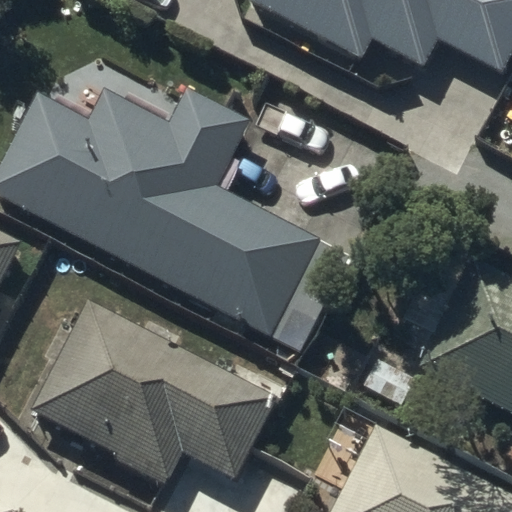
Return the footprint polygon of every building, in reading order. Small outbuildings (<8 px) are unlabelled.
[(511,61),(511,0),(244,0),(242,4),(362,65),(372,46),(424,73),(438,46),(503,79),(511,61)] [(92,128),(37,99),(0,170),(0,206),(269,344),(319,247),(215,193),(248,129),(189,99),(172,133),(106,100),(92,128)] [(0,293),(23,249),(0,237),(0,293)] [(511,284),(471,265),(416,376),(511,423),(511,284)] [(280,407),(87,306),(28,418),(168,491),(184,459),(238,487),(280,407)] [(407,383),(377,366),(364,389),(394,406),(407,383)] [(511,511),(511,504),(376,433),(333,511),(511,511)]
